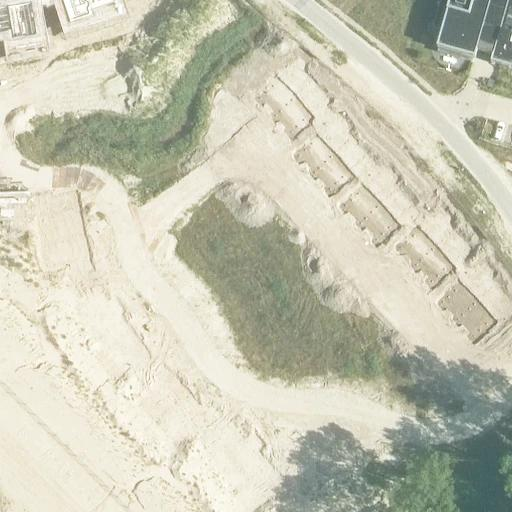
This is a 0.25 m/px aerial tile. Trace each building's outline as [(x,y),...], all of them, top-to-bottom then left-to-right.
[(52,0),(53,1),(56,0),(61,0),(71,30),(95,22),(87,0),(52,0)] [(87,0),(95,22),(119,14),(114,0),(87,0)] [(511,0),(450,0),(437,48),(475,59),(478,52),(493,56),(491,64),(511,69),(511,0)] [(33,7),(10,11),(14,36),(12,37),(15,53),(41,49),(35,17),(43,15),(41,3),(33,5),(33,7)] [(0,38),(12,37),(14,36),(10,11),(0,12),(0,38)] [(288,73),(258,100),(260,101),(264,97),(278,113),(274,117),(275,117),(311,84),(303,75),(308,70),(300,61),(289,72),(287,71),(288,73)] [(311,84),(275,117),(275,118),(280,114),(294,130),(290,134),(291,135),(318,110),(323,116),(332,108),(322,97),(323,96),(323,95),(321,96),(311,84)] [(327,130),(297,157),(299,158),(303,154),(317,170),(313,174),(314,174),(350,141),(341,132),(347,127),(339,118),(327,129),(326,128),(325,128),(327,130)] [(350,141),(314,174),(314,175),(319,171),(333,187),(329,191),(330,192),(357,167),(362,173),(371,165),(361,154),(362,153),(361,152),(360,153),(350,141)] [(373,180),(343,207),(345,208),(349,204),(363,220),(359,224),(360,225),(396,192),(388,183),(393,178),(385,169),(374,179),(372,178),(371,179),(373,180)] [(396,192),(360,225),(360,226),(365,222),(379,237),(375,241),(376,243),(403,218),(408,223),(417,215),(407,204),(408,203),(408,202),(406,203),(396,192)] [(65,194),(48,198),(57,238),(56,238),(57,240),(57,242),(83,236),(79,216),(86,214),(83,203),(76,204),(73,193),(67,194),(66,193),(65,193),(65,194)] [(428,222),(399,249),(400,250),(404,246),(419,262),(414,266),(415,267),(451,234),(443,225),(448,220),(440,211),(429,221),(428,220),(427,221),(428,222)] [(451,234),(415,267),(416,268),(420,264),(434,279),(430,283),(431,285),(458,260),(464,265),(472,257),(462,246),(464,245),(463,244),(462,245),(451,234)] [(57,240),(36,245),(36,247),(42,246),(47,269),(65,266),(65,267),(66,266),(66,265),(78,263),(80,270),(92,267),(90,260),(88,260),(83,236),(57,242),(57,240)] [(470,277),(440,303),(442,305),(446,301),(460,317),(456,320),(457,321),(493,288),(485,279),(490,274),(482,265),(471,276),(469,274),(468,275),(470,277)] [(493,288),(457,321),(457,322),(462,318),(476,334),(472,338),(473,339),(500,314),(505,320),(511,313),(511,309),(504,301),(505,300),(505,299),(503,300),(493,288)] [(95,302),(81,313),(106,345),(107,347),(108,349),(129,332),(116,316),(122,311),(115,302),(109,307),(101,297),(96,301),(95,301),(94,302),(95,302)] [(107,347),(91,360),(92,362),(96,359),(111,378),(126,367),(126,368),(128,367),(127,366),(137,358),(141,364),(151,357),(146,350),(144,352),(129,332),(108,349),(107,347)] [(147,397),(139,405),(156,423),(151,427),(151,428),(187,395),(184,392),(186,391),(185,390),(183,391),(170,376),(171,375),(166,369),(157,378),(162,383),(148,396),(147,396),(146,397),(147,397)] [(187,395),(151,428),(152,428),(156,424),(163,432),(161,434),(162,435),(164,433),(173,442),(186,430),(187,431),(188,430),(188,429),(197,420),(202,425),(211,417),(205,412),(204,413),(190,398),(192,397),(191,396),(189,398),(187,395)] [(234,436),(219,447),(244,479),(243,480),(245,481),(246,483),(267,467),(255,451),(261,446),(254,436),(248,441),(240,431),(235,435),(234,434),(233,435),(234,436)] [(245,481),(228,494),(229,496),(233,493),(247,511),(248,511),(263,501),(263,502),(265,501),(264,500),(274,493),(278,499),(288,492),(283,486),(281,487),(267,467),(246,483),(245,481)]
